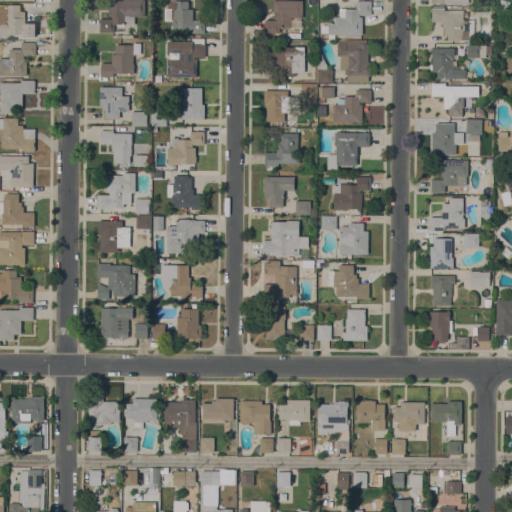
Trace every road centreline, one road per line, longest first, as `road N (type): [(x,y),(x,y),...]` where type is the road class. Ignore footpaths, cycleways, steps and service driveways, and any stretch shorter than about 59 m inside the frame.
road 1 (residential): [(511,368),(0,362)]
road 2 (tertiary): [(65,511),(68,0)]
road 3 (residential): [(398,366),(400,0)]
road 4 (residential): [(232,365),(235,0)]
road 5 (residential): [(484,511),(484,368)]
